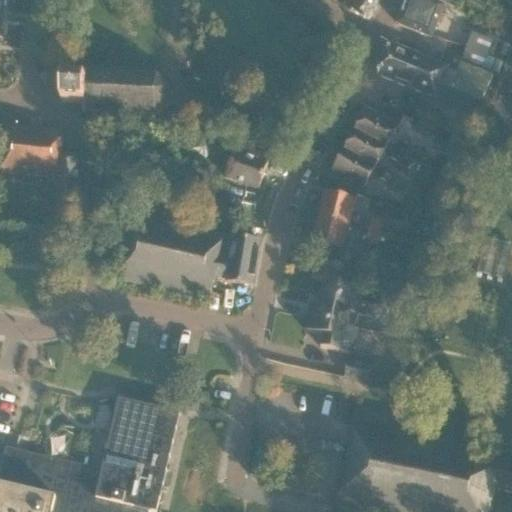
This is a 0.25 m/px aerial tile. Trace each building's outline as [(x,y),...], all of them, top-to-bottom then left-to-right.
[(370,22),(380,0),(344,0),(341,6),(351,11),(350,13),(370,22)] [(433,39),(445,8),(423,0),(408,0),(399,26),(433,39)] [(499,75),(503,64),(488,58),(493,43),(471,35),(461,60),(499,75)] [(446,78),(447,76),(447,75),(448,73),(449,72),(449,71),(450,69),(391,45),(379,76),(437,100),(442,86),(444,82),(445,80),(446,78)] [(483,103),(493,77),(461,64),(457,74),(451,90),(466,96),(483,103)] [(169,107),(169,92),(157,78),(85,74),(84,82),(64,81),(62,105),(83,105),(82,115),(155,119),(169,107)] [(441,114),(420,106),(414,119),(436,127),(441,114)] [(368,111),(356,132),(388,149),(399,128),(368,111)] [(78,199),(80,177),(82,157),(61,154),(63,132),(17,127),(18,116),(2,115),(1,127),(4,127),(0,169),(0,173),(55,179),(53,196),(78,199)] [(345,152),(376,170),(388,149),(356,132),(345,152)] [(259,192),(264,177),(272,152),(227,136),(221,151),(229,154),(226,164),(232,166),(227,181),(259,192)] [(445,136),(439,152),(460,160),(466,144),(445,136)] [(392,151),(405,159),(409,152),(395,145),(392,151)] [(402,166),(405,159),(392,151),(388,159),(402,166)] [(365,190),(376,170),(345,152),(333,173),(365,190)] [(393,178),(381,171),(377,178),(389,186),(393,178)] [(326,193),(319,218),(350,226),(357,201),(326,193)] [(253,289),(260,243),(224,237),(223,239),(203,235),(204,229),(135,213),(119,282),(209,302),(213,283),(253,289)] [(368,230),(381,234),(384,220),(371,217),(368,230)] [(344,251),(350,226),(319,218),(313,243),(344,251)] [(378,248),(381,234),(368,230),(365,244),(378,248)] [(325,283),(322,295),(362,304),(365,290),(346,286),(349,273),(320,267),(317,281),(325,283)] [(359,317),(362,304),(322,295),(320,308),(311,306),(309,319),(348,327),(350,315),(359,317)] [(345,340),(348,327),(309,319),(306,332),(323,336),(321,349),(351,355),(354,341),(345,340)] [(372,365),(348,360),(344,376),(368,382),(372,365)] [(157,511),(180,416),(119,401),(103,472),(15,451),(7,488),(0,486),(0,511),(157,511)] [(511,494),(511,467),(485,460),(487,453),(356,424),(336,507),(358,511),(490,511),(496,491),(511,494)] [(258,476),(267,478),(273,452),(264,450),(258,476)]
